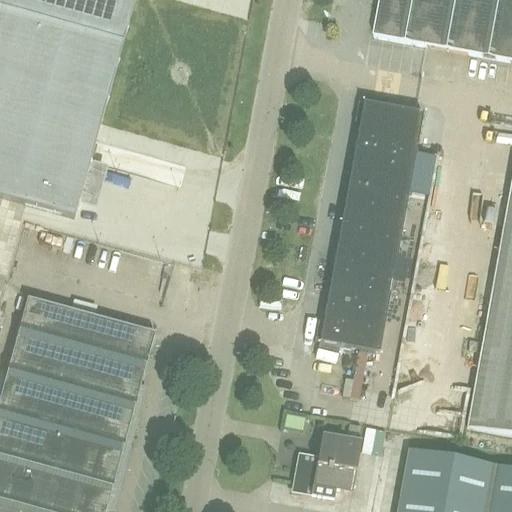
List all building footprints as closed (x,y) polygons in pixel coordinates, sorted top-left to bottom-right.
[(0,0),(0,198),(73,219),(133,0),(0,0)] [(511,0),(381,0),(374,38),(511,64),(511,0)] [(317,323),(314,343),(378,355),(422,115),(357,103),(354,123),(359,124),(323,324),(317,323)] [(511,439),(511,177),(466,431),(511,439)] [(112,511),(146,390),(139,388),(154,337),(27,302),(0,400),(0,511),(105,511),(106,511),(112,511)] [(351,497),(361,444),(321,436),(317,460),(297,456),(292,486),(302,488),(300,498),(333,504),(335,494),(351,497)] [(511,511),(511,471),(409,452),(397,511),(511,511)]
